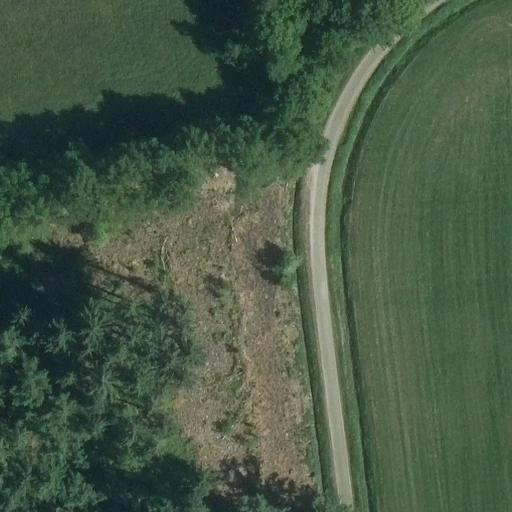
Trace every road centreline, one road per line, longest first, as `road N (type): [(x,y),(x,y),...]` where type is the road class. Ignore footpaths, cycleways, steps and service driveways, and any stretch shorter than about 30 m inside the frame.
road 1 (unclassified): [(346,511),(318,287),(318,174),(346,96),(394,29),(430,0)]
road 2 (track): [(263,0),(279,137),(318,174)]
